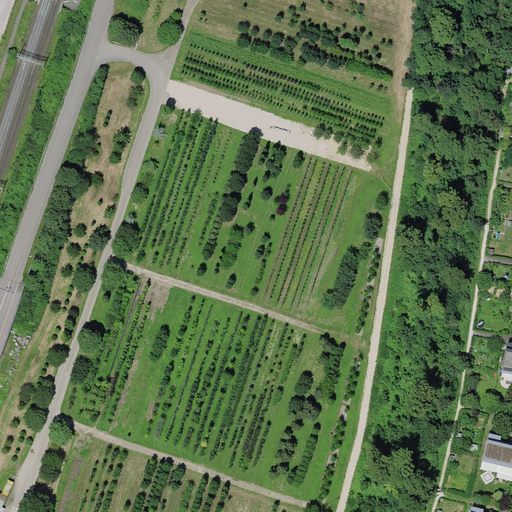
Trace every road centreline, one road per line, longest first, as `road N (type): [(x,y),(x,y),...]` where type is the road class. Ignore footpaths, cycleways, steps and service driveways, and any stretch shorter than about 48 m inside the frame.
road 1 (track): [(193,0),(19,511)]
road 2 (unclassified): [(0,310),(102,0)]
road 3 (track): [(293,494),(52,418)]
road 4 (track): [(325,327),(108,259)]
road 5 (track): [(357,156),(154,97)]
